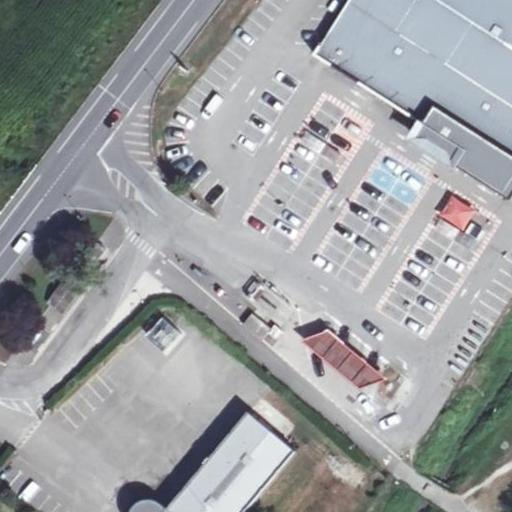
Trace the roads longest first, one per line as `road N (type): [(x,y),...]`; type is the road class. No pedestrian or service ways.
road 1 (unclassified): [(194,0),(82,147)]
road 2 (unclassified): [(0,255),(82,147)]
